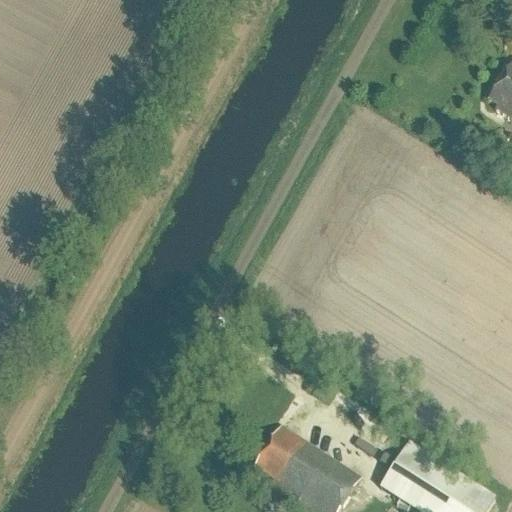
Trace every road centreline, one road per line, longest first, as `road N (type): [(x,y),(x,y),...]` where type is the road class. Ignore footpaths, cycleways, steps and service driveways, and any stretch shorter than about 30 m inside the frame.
road 1 (unclassified): [(112,511),(395,0)]
road 2 (track): [(0,466),(258,0)]
